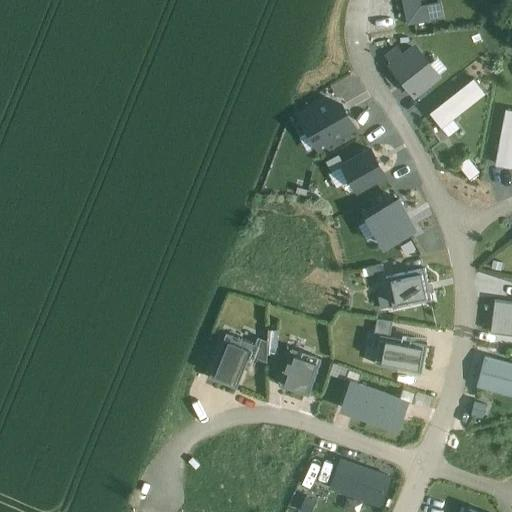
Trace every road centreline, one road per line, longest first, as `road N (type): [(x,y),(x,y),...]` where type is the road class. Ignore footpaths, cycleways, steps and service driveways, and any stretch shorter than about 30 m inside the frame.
road 1 (residential): [(426,463),(251,413),(185,438),(156,490)]
road 2 (residential): [(362,0),(362,66),(456,228)]
road 3 (residential): [(456,228),(464,313),(453,388),(426,463)]
